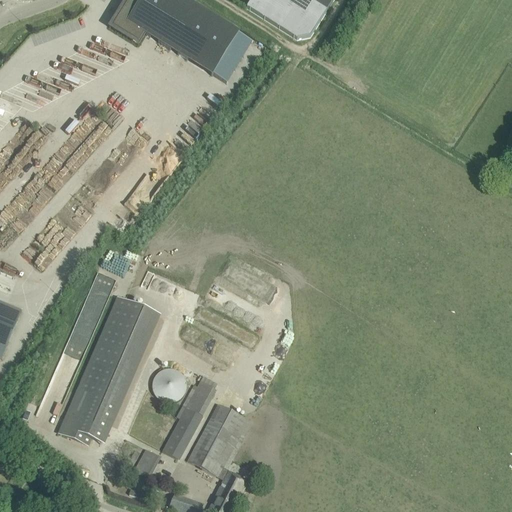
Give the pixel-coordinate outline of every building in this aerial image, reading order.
[(143,35),(146,36),(212,78),(213,77),(238,36),(239,35),(182,0),(129,0),(121,13),(118,11),(114,16),(115,17),(118,18),(112,28),(137,44),(143,35)] [(251,0),(246,9),(296,41),(310,39),(326,13),(334,0),(251,0)] [(511,178),(506,174),(500,183),(511,190),(511,178)] [(119,300),(60,437),(88,449),(91,441),(100,445),(156,316),(119,300)] [(0,359),(2,360),(22,312),(0,303),(0,359)] [(150,399),(178,405),(185,376),(156,370),(150,399)] [(217,406),(187,463),(224,482),(208,511),(231,511),(237,502),(248,482),(226,471),(252,424),(217,406)] [(186,409),(162,453),(179,462),(202,419),(186,409)] [(145,451),(134,473),(147,480),(158,458),(145,451)] [(11,495),(20,501),(24,495),(16,489),(11,495)] [(174,496),(168,511),(171,511),(201,511),(204,506),(174,496)]
